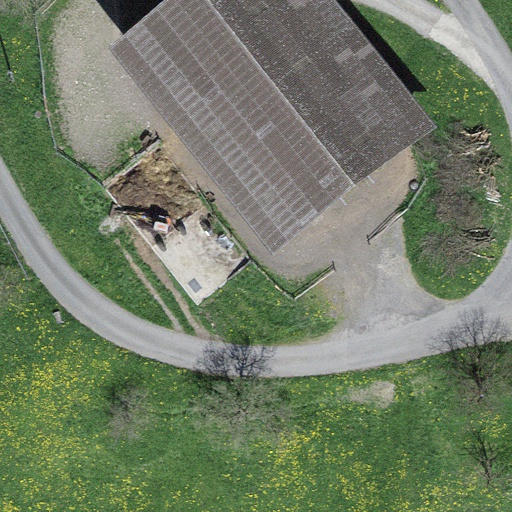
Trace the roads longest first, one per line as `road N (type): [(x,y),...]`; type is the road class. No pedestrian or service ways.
road 1 (unclassified): [(0,189),(51,279),(180,351),(344,363),(456,335),(511,301)]
road 2 (track): [(455,0),(489,54),(511,116)]
